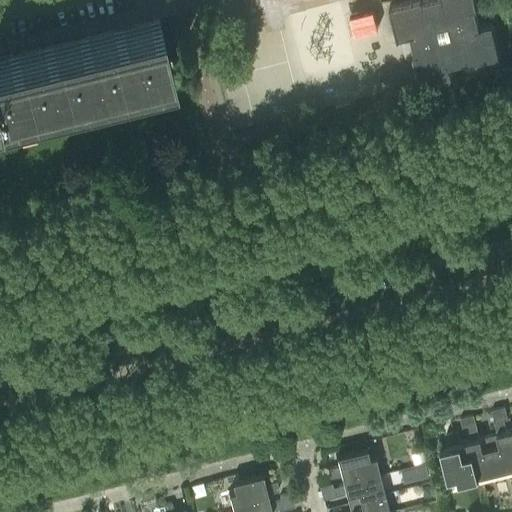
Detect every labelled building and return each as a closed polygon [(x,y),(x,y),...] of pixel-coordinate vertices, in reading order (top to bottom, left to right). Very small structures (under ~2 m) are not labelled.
[(475,0),(402,0),(389,3),(397,35),(410,32),(415,50),(412,50),(420,83),(452,75),(448,61),(467,57),(468,60),(500,53),(492,21),(479,24),(474,6),(477,5),(475,0)] [(0,106),(169,64),(158,18),(0,57),(0,106)] [(497,431),(488,434),(497,470),(511,466),(511,452),(509,441),(511,440),(511,427),(506,429),(503,418),(507,417),(504,405),(491,409),(497,431)] [(469,438),(460,441),(463,453),(472,451),(478,475),(497,470),(488,434),(479,436),(473,413),(460,417),(463,429),(467,428),(469,438)] [(458,480),(478,475),(472,451),(463,453),(460,441),(457,429),(448,432),(451,443),(440,446),(448,476),(457,474),(458,480)] [(329,476),(340,474),(340,473),(352,470),(354,479),(379,473),(374,454),(368,455),(366,446),(335,454),(338,465),(326,467),(329,476)] [(425,464),(414,467),(417,479),(428,476),(425,464)] [(340,473),(340,474),(342,483),(332,486),(330,482),(318,485),(322,498),(345,492),(347,501),(383,492),(379,473),(354,479),(352,470),(340,473)] [(237,472),(225,475),(227,481),(231,480),(238,478),(237,472)] [(227,491),(232,510),(257,504),(254,494),(266,491),(266,492),(278,489),(275,480),(264,483),(262,472),(238,478),(231,480),(233,489),(227,491)] [(266,491),(254,494),(257,504),(232,510),(232,511),(271,511),(294,505),(291,492),(279,495),(280,499),(269,502),(266,492),(266,491)] [(383,492),(347,501),(349,510),(341,511),(382,511),(388,511),(383,492)] [(164,511),(162,504),(157,505),(154,493),(140,497),(144,511),(164,511)] [(162,504),(164,511),(185,511),(185,510),(175,511),(173,511),(171,501),(162,504)]
